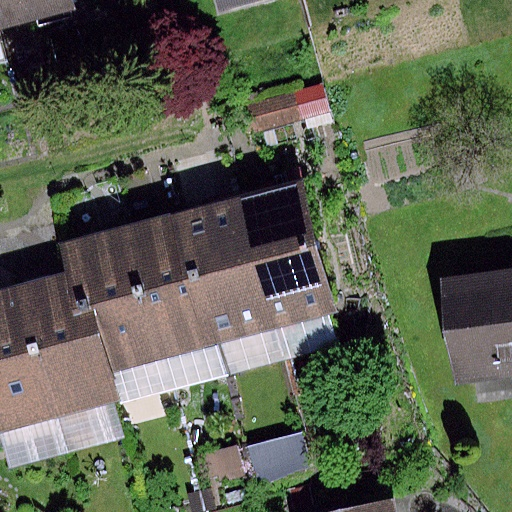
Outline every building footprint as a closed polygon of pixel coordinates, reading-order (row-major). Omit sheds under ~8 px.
[(0,0),(0,28),(73,10),(70,0),(0,0)] [(320,87),(246,106),(254,133),(328,113),(320,87)] [(296,182),(239,196),(273,327),(330,313),(296,182)] [(239,196),(180,211),(216,343),(273,327),(239,196)] [(180,211),(127,225),(163,358),(216,343),(180,211)] [(79,270),(107,372),(163,358),(127,225),(70,240),(79,270)] [(79,270),(20,285),(54,418),(115,402),(107,372),(79,270)] [(511,275),(452,283),(465,381),(511,374),(511,275)] [(20,285),(0,290),(0,433),(54,418),(20,285)] [(303,434),(249,447),(257,488),(311,465),(303,434)] [(236,446),(194,458),(201,482),(219,477),(221,483),(244,476),(236,446)] [(208,492),(186,497),(189,511),(203,511),(212,510),(208,492)] [(392,511),(390,502),(344,511),(392,511)]
